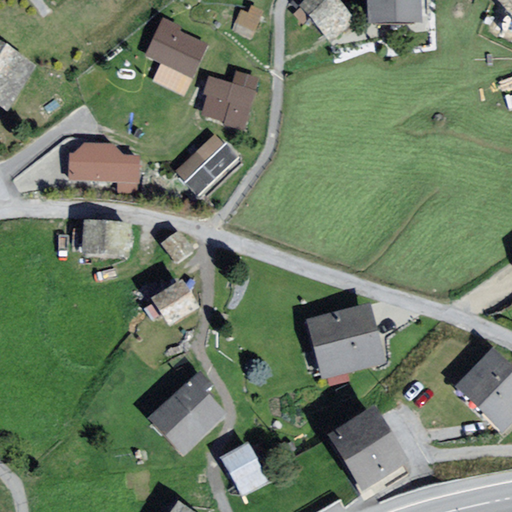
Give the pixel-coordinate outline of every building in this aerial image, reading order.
[(352,23),(333,0),(319,0),(295,19),(318,49),(352,23)] [(427,0),(380,0),(382,33),(428,32),(427,0)] [(265,19),(252,14),(250,20),(240,16),(232,37),(254,46),(265,19)] [(207,48),(170,31),(153,70),(190,87),(207,48)] [(42,78),(0,50),(0,115),(12,124),(42,78)] [(255,101),(221,84),(206,114),(241,130),(255,101)] [(216,145),(170,179),(190,206),(236,173),(216,145)] [(89,152),(77,161),(77,186),(114,186),(119,199),(136,198),(144,165),(127,164),(116,152),(89,152)] [(128,239),(93,232),(86,264),(121,271),(128,239)] [(176,237),(161,252),(177,268),(193,253),(176,237)] [(376,312),(312,331),(329,388),(393,369),(376,312)] [(511,368),(492,348),(452,387),(498,435),(511,421),(511,368)] [(201,390),(159,425),(188,459),(229,424),(201,390)] [(377,409),(337,434),(368,481),(407,456),(377,409)] [(246,452),(221,462),(239,506),(264,496),(246,452)]
